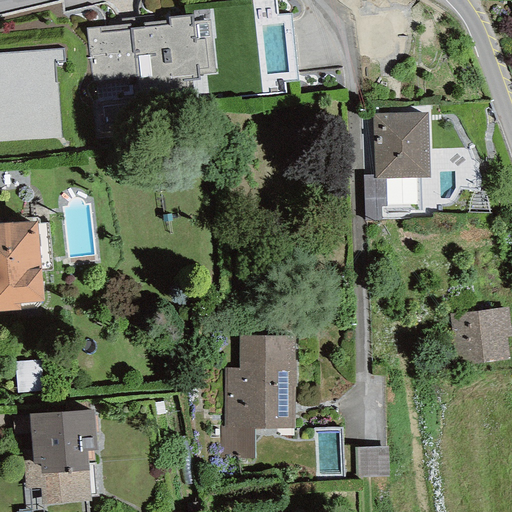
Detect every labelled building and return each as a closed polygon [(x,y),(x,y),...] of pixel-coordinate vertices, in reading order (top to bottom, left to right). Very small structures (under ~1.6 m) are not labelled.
[(390,7),(358,10),(360,33),(365,33),(366,48),(394,45),(390,7)] [(121,25),(86,28),(92,89),(199,79),(198,74),(215,73),(210,20),(193,22),(192,15),(168,17),(168,14),(120,19),(121,25)] [(63,47),(0,51),(0,142),(67,141),(63,47)] [(425,112),(375,114),(379,204),(416,202),(414,171),(428,170),(425,112)] [(37,222),(0,224),(0,311),(20,310),(19,303),(43,301),(37,222)] [(505,308),(451,314),(456,360),(505,354),(502,331),(508,330),(505,308)] [(295,335),(238,336),(239,368),(223,368),(224,426),(218,426),(219,459),(254,459),(254,429),(294,429),(294,387),(295,387),(295,335)] [(94,409),(29,414),(32,460),(22,460),(24,489),(39,488),(40,505),(91,501),(87,451),(97,450),(94,409)] [(358,472),(388,472),(389,445),(358,445),(358,472)]
